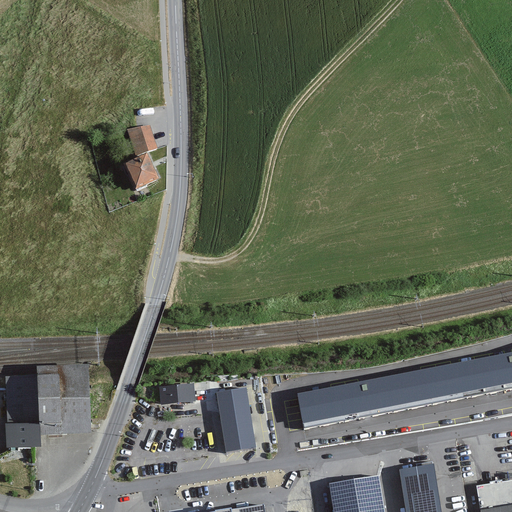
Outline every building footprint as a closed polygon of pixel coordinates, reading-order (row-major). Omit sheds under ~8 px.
[(136,157),(157,149),(148,126),(127,134),(136,157)] [(146,157),(126,166),(137,188),(157,178),(146,157)] [(511,352),(298,394),(303,423),(511,382),(511,352)] [(90,371),(3,374),(6,448),(41,446),(41,435),(92,433),(90,371)] [(192,385),(160,388),(161,403),(194,400),(192,385)] [(245,389),(217,393),(226,451),(254,446),(245,389)] [(441,511),(434,464),(399,469),(405,511),(441,511)] [(349,480),(329,483),(333,511),(385,511),(379,475),(349,480)] [(511,511),(511,479),(478,485),(482,511),(511,511)]
